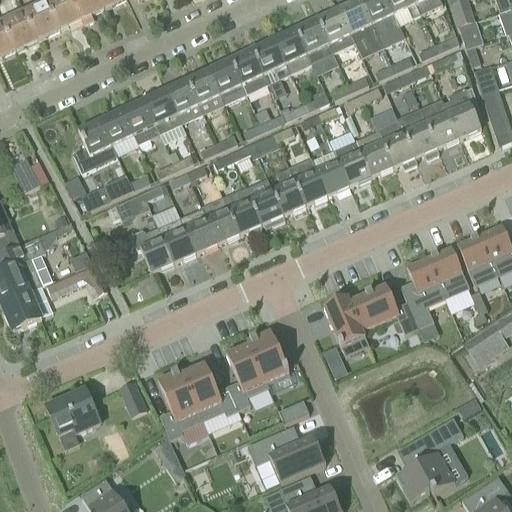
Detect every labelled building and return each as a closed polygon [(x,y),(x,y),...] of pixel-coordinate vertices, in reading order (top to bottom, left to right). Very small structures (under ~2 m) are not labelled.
[(81,26),(68,0),(62,0),(46,8),(59,36),(81,26)] [(96,0),(68,0),(81,26),(83,31),(93,26),(90,21),(103,15),(96,0)] [(126,5),(123,0),(96,0),(103,15),(126,5)] [(398,32),(383,0),(371,0),(360,6),(372,31),(376,42),(398,32)] [(419,21),(409,0),(383,0),(398,32),(399,31),(394,21),(407,15),(412,24),(419,21)] [(442,10),(437,1),(436,0),(409,0),(419,21),(442,10)] [(445,0),(449,11),(459,8),(455,0),(445,0)] [(511,0),(487,0),(489,7),(494,5),(499,19),(511,15),(511,0)] [(372,31),(360,6),(338,16),(350,41),(372,31)] [(459,8),(449,11),(457,34),(474,29),(466,6),(459,8)] [(59,36),(46,8),(24,18),(37,46),(59,36)] [(511,15),(499,19),(500,20),(498,21),(505,43),(507,42),(511,40),(511,15)] [(350,41),(338,16),(316,26),(332,60),(354,50),(350,41)] [(24,18),(2,28),(15,56),(37,46),(24,18)] [(332,60),(316,26),(295,36),(311,70),(332,60)] [(0,63),(15,56),(2,28),(0,29),(0,63)] [(295,36),(273,46),(289,80),(311,70),(295,36)] [(465,56),(474,53),(468,36),(459,38),(465,56)] [(455,43),(434,52),(438,60),(458,51),(455,43)] [(289,80),(273,46),(251,56),(263,82),(274,77),(278,85),(289,80)] [(438,60),(434,52),(418,60),(421,68),(438,60)] [(474,53),(465,56),(470,74),(479,71),(474,53)] [(263,82),(251,56),(230,66),(246,102),(267,92),(263,82)] [(459,66),(455,59),(431,71),(434,78),(459,66)] [(408,64),(391,72),(394,80),(412,72),(408,64)] [(230,66),(208,77),(224,112),(246,102),(230,66)] [(394,80),(391,72),(374,79),(378,87),(394,80)] [(404,82),(407,90),(429,80),(426,73),(404,82)] [(480,102),(495,97),(498,96),(490,73),(473,79),(480,102)] [(208,77),(186,87),(203,122),(224,112),(208,77)] [(407,90),(404,82),(382,92),(386,100),(407,90)] [(364,84),(347,91),(351,99),(367,92),(364,84)] [(203,122),(186,87),(164,97),(181,132),(203,122)] [(351,99),(347,91),(330,99),(334,107),(351,99)] [(377,94),(360,102),(364,110),(381,102),(377,94)] [(303,111),(307,119),(328,109),(323,96),(311,101),(314,106),(303,111)] [(164,97),(143,107),(159,142),(181,132),(164,97)] [(511,145),(503,118),(495,97),(480,102),(488,124),(498,153),(498,154),(511,147),(511,145)] [(465,101),(443,110),(443,111),(458,146),(481,136),(465,101)] [(364,110),(360,102),(343,110),(347,118),(364,110)] [(441,106),(419,116),(436,156),(458,146),(443,111),(443,110),(441,106)] [(143,107),(121,117),(133,143),(137,152),(159,142),(143,107)] [(307,119),(303,111),(288,117),(287,114),(280,117),(281,121),(285,129),(307,119)] [(334,114),(317,121),(320,129),(337,122),(334,114)] [(419,116),(397,126),(414,165),(423,161),(426,166),(438,161),(436,156),(419,116)] [(121,117),(99,127),(111,153),(133,143),(121,117)] [(285,129),(281,121),(259,130),(263,138),(285,129)] [(320,129),(317,121),(300,129),(303,137),(320,129)] [(414,165),(397,126),(375,135),(376,138),(392,175),(402,171),(404,176),(417,170),(414,165)] [(85,155),(73,161),(82,180),(116,164),(111,153),(99,127),(77,137),(85,155)] [(263,138),(259,130),(243,137),(247,146),(263,138)] [(290,133),(273,140),(277,149),(294,141),(290,133)] [(376,138),(354,148),(371,185),(392,175),(376,138)] [(277,149),(273,140),(256,149),(260,157),(277,149)] [(216,150),(220,158),(236,150),(233,143),(216,150)] [(371,185),(354,148),(332,157),(349,194),(371,185)] [(220,158),(216,150),(199,158),(203,166),(220,158)] [(245,152),(229,160),(233,169),(249,161),(245,152)] [(349,194),(332,157),(311,167),(327,204),(349,194)] [(233,169),(229,160),(212,168),(217,177),(233,169)] [(172,170),(176,178),(193,170),(189,162),(172,170)] [(327,204),(311,167),(310,165),(288,175),(305,213),(327,204)] [(39,191),(25,166),(10,174),(24,200),(39,191)] [(176,178),(172,170),(155,178),(159,186),(176,178)] [(202,173),(186,181),(189,188),(206,180),(202,173)] [(281,194),(272,198),(283,223),(305,213),(288,175),(275,181),(281,194)] [(189,188),(186,181),(169,189),(172,196),(189,188)] [(105,196),(84,205),(90,217),(132,198),(129,190),(125,183),(125,182),(103,192),(103,193),(105,196)] [(132,198),(133,198),(149,191),(145,182),(129,190),(126,183),(125,183),(129,190),(132,198)] [(142,199),(146,208),(163,201),(159,192),(142,199)] [(261,232),(250,208),(245,195),(223,205),(228,218),(239,242),(248,238),(251,241),(260,237),(261,232)] [(283,223),(272,198),(250,208),(261,232),(270,229),(271,232),(284,227),(282,223),(283,223)] [(146,208),(142,199),(114,212),(121,228),(149,216),(145,208),(146,208)] [(223,205),(201,215),(217,252),(239,242),(228,218),(223,205)] [(0,210),(0,261),(38,245),(38,244),(20,252),(1,210),(0,210)] [(201,215),(179,225),(195,261),(217,252),(201,215)] [(64,222),(54,226),(58,235),(68,231),(64,222)] [(179,225),(157,234),(173,271),(195,261),(179,225)] [(501,232),(480,241),(498,283),(511,276),(511,244),(508,247),(501,232)] [(173,271),(157,234),(144,240),(143,237),(134,241),(132,247),(137,257),(140,256),(151,281),(173,271)] [(0,309),(1,311),(29,299),(52,289),(40,262),(45,260),(44,258),(48,256),(56,243),(54,238),(38,245),(0,261),(0,309)] [(470,246),(456,252),(474,293),(498,283),(480,241),(476,243),(476,242),(475,242),(476,244),(471,246),(470,244),(469,245),(470,246)] [(430,263),(426,265),(444,306),(469,296),(450,254),(437,260),(436,259),(435,260),(436,261),(431,263),(430,262),(430,263)] [(412,289),(399,294),(406,310),(418,336),(433,330),(426,314),(444,306),(426,265),(405,274),(412,289)] [(48,300),(82,285),(94,293),(99,303),(106,299),(92,272),(45,292),(48,300)] [(348,308),(347,308),(361,339),(362,339),(396,324),(404,342),(418,336),(406,310),(395,315),(385,292),(348,308)] [(478,298),(470,302),(474,311),(474,312),(482,308),(478,298)] [(41,326),(29,299),(1,311),(13,338),(41,326)] [(347,304),(323,314),(338,349),(337,349),(340,355),(341,355),(345,364),(368,353),(362,339),(361,339),(347,308),(348,308),(347,304)] [(478,321),(472,324),(475,333),(486,328),(483,320),(487,318),(482,308),(474,312),(478,321)] [(270,338),(246,348),(248,352),(249,352),(265,391),(266,390),(289,380),(270,338)] [(248,352),(226,362),(237,389),(227,394),(238,418),(250,413),(246,404),(268,395),(266,390),(265,391),(249,352),(248,352)] [(341,369),(329,374),(333,381),(344,376),(341,369)] [(182,381),(181,381),(202,429),(224,419),(226,424),(238,418),(227,394),(216,398),(204,371),(182,381)] [(181,377),(157,387),(170,418),(159,423),(170,448),(182,443),(180,438),(202,429),(181,381),(182,381),(181,377)] [(133,389),(118,395),(131,424),(146,417),(133,389)] [(85,398),(64,407),(59,405),(52,409),(50,413),(46,415),(58,443),(73,437),(75,441),(99,430),(85,398)] [(303,408),(278,419),(284,432),(309,421),(303,408)] [(407,478),(395,485),(410,510),(430,498),(433,502),(454,490),(436,459),(462,443),(452,425),(398,457),(399,458),(400,458),(410,476),(407,478)] [(102,440),(114,467),(129,460),(117,433),(102,440)] [(289,435),(246,454),(254,473),(265,497),(279,490),(280,492),(324,472),(312,445),(300,450),(296,452),(289,435)] [(168,445),(153,455),(164,472),(176,463),(168,445)] [(497,484),(461,508),(463,511),(499,511),(496,507),(507,499),(497,484)] [(306,485),(278,497),(284,511),(337,511),(330,494),(314,501),(306,485)] [(85,511),(121,511),(105,486),(80,503),(85,511)]
